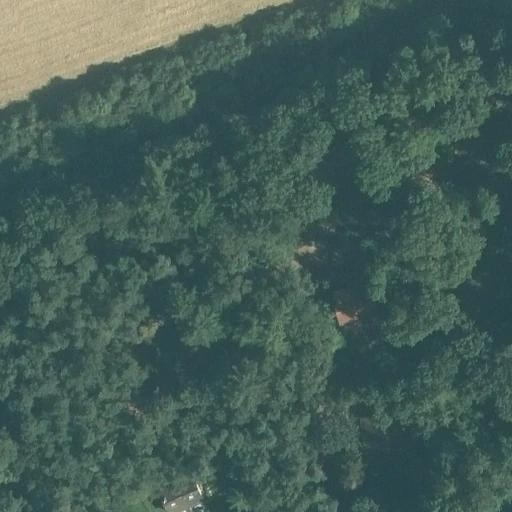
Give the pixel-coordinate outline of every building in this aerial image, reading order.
[(495,98),(511,99),(511,71),(497,71),(495,98)] [(348,144),(341,144),(341,164),(372,164),(372,117),(348,117),(348,144)] [(464,211),(466,223),(478,220),(475,208),(464,211)] [(511,208),(504,208),(501,243),(511,243),(511,208)] [(381,286),(341,294),(340,294),(348,329),(380,322),(379,316),(376,300),(384,298),(381,286)] [(193,328),(155,330),(157,364),(195,362),(193,328)] [(489,393),(511,387),(511,372),(511,368),(484,374),(489,393)] [(389,425),(361,431),(366,451),(394,444),(389,425)] [(192,470),(157,485),(168,511),(176,511),(205,500),(192,470)]
